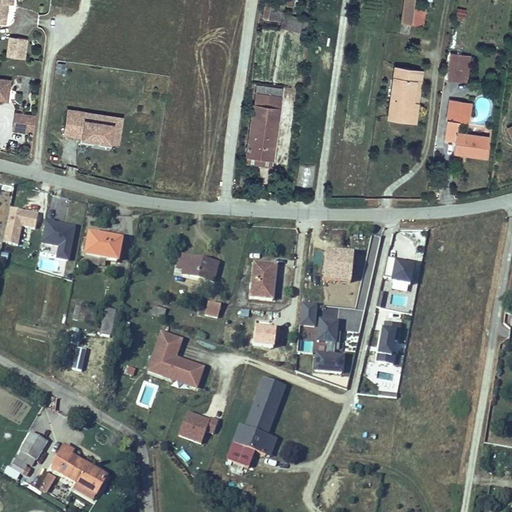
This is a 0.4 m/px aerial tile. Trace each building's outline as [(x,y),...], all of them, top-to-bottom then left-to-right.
[(261,0),(242,0),(240,11),(259,14),(261,6),(261,0)] [(391,16),(392,0),(383,0),(381,14),(391,16)] [(392,0),(391,16),(403,17),(405,0),(392,0)] [(266,7),(264,20),(278,23),(281,10),(266,7)] [(457,7),(455,16),(465,18),(467,10),(457,7)] [(301,30),(302,16),(280,16),(280,30),(301,30)] [(6,58),(26,59),(27,38),(7,37),(6,58)] [(444,55),(439,54),(441,39),(434,38),(432,53),(429,72),(442,74),(444,55)] [(444,55),(442,74),(448,75),(453,40),(441,39),(439,54),(444,55)] [(374,67),(368,110),(396,113),(403,61),(375,58),(374,67)] [(232,92),(257,96),(260,77),(234,74),(232,92)] [(232,92),(225,144),(251,148),(257,96),(232,92)] [(432,93),(427,131),(437,133),(436,146),(468,151),(470,128),(438,124),(440,114),(442,94),(432,93)] [(442,94),(440,114),(449,115),(451,95),(442,94)] [(503,114),(489,122),(498,137),(511,129),(511,96),(498,104),(503,114)] [(12,125),(14,110),(11,109),(6,109),(4,124),(12,125)] [(69,109),(65,135),(82,137),(82,140),(112,144),(114,124),(86,120),(86,112),(69,109)] [(15,112),(12,130),(33,133),(36,115),(15,112)] [(224,151),(250,154),(251,148),(225,144),(224,151)] [(315,188),(315,165),(299,165),(299,188),(315,188)] [(9,209),(2,244),(18,247),(22,228),(35,231),(38,215),(9,209)] [(70,223),(66,246),(82,249),(97,252),(100,228),(70,223)] [(159,245),(156,256),(163,258),(162,264),(191,272),(195,254),(159,245)] [(82,249),(66,246),(64,257),(79,260),(82,249)] [(238,253),(234,288),(257,290),(260,255),(238,253)] [(322,285),(352,287),(354,255),(324,253),(322,285)] [(384,278),(392,279),(390,285),(410,290),(416,267),(388,261),(384,278)] [(185,289),(182,303),(199,307),(201,292),(185,289)] [(259,300),(258,319),(279,320),(280,302),(259,300)] [(83,301),(78,321),(90,323),(93,303),(83,301)] [(205,318),(218,319),(220,306),(206,304),(205,318)] [(316,329),(318,306),(301,304),(299,328),(316,329)] [(151,315),(164,318),(166,310),(153,306),(151,315)] [(319,306),(316,344),(326,345),(325,354),(314,353),(313,373),(343,376),(345,357),(335,356),(339,308),(319,306)] [(103,310),(101,336),(113,336),(115,311),(103,310)] [(381,324),(378,365),(396,366),(398,325),(381,324)] [(283,330),(281,349),(291,350),(294,331),(283,330)] [(159,336),(146,373),(195,390),(202,370),(174,361),(180,343),(159,336)] [(231,444),(224,462),(246,469),(252,452),(267,458),(274,440),(265,437),(283,387),(262,380),(236,446),(231,444)] [(187,414),(179,437),(201,445),(206,433),(213,436),(218,423),(210,420),(209,423),(187,414)] [(23,432),(7,422),(0,434),(0,442),(13,450),(23,432)] [(50,440),(41,435),(28,455),(37,460),(35,463),(52,473),(72,485),(84,466),(48,445),(50,440)] [(13,450),(0,442),(0,465),(3,467),(13,450)] [(72,485),(52,473),(49,479),(68,492),(72,485)] [(82,511),(86,504),(77,499),(73,506),(82,511)]
